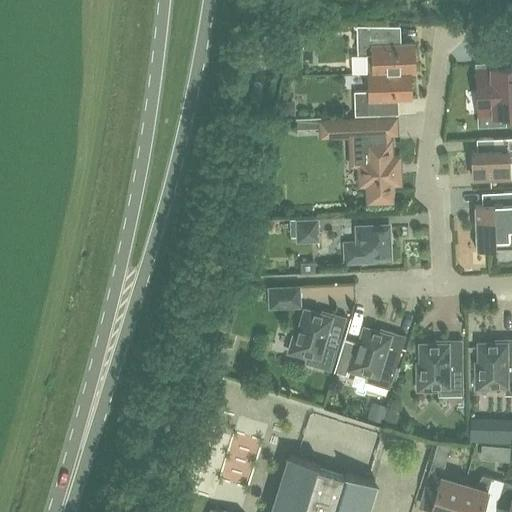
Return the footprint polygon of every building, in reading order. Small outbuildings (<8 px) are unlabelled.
[(381,44),(381,25),(357,25),(358,54),(351,54),(352,72),(369,71),(370,72),(414,70),(413,43),(381,44)] [(476,62),(477,73),(479,126),(506,125),(506,114),(511,113),(511,65),(504,66),(504,61),(476,62)] [(399,113),(398,98),(410,98),(409,71),(414,71),(414,70),(370,72),(370,90),(354,90),(355,115),(399,113)] [(349,167),(359,166),(360,176),(368,184),(368,194),(375,201),(386,201),(393,193),(392,182),(400,175),(399,164),(391,157),(391,146),(383,139),(373,139),(373,134),(374,134),(374,123),(369,118),(318,120),(319,139),(348,138),(349,167)] [(493,150),(472,151),(473,179),(510,177),(509,162),(511,162),(511,137),(493,138),(493,150)] [(476,249),(511,247),(511,190),(503,191),(504,203),(474,204),(476,249)] [(296,241),(319,240),(318,217),(295,218),(296,241)] [(375,257),(389,256),(388,225),(357,226),(358,241),(343,242),(344,263),(375,261),(375,257)] [(278,286),(268,287),(269,308),(279,307),(278,286)] [(304,362),(330,370),(346,316),(330,311),(329,315),(304,308),(299,326),(296,325),(288,351),(306,356),(304,362)] [(368,370),(392,377),(405,335),(389,330),(388,333),(364,326),(358,344),(355,343),(347,369),(367,375),(368,370)] [(505,394),(511,393),(511,337),(504,338),(504,342),(478,342),(478,361),(475,361),(475,388),(494,388),(494,385),(505,385),(505,394)] [(436,386),(462,386),(462,339),(445,339),(445,343),(419,343),(420,362),(417,362),(417,389),(436,389),(436,386)] [(388,405),(372,401),(367,417),(383,421),(388,405)] [(494,424),(470,423),(470,439),(494,440),(494,424)] [(319,464),(290,454),(271,511),(228,511),(213,507),(211,511),(365,511),(375,481),(345,472),(344,475),(318,467),(319,464)] [(429,511),(454,511),(467,476),(444,469),(446,461),(434,457),(426,482),(437,486),(429,511)] [(480,511),(483,502),(496,505),(503,481),(483,475),(477,485),(466,481),(467,476),(454,511),(480,511)] [(511,511),(511,483),(503,481),(496,505),(507,509),(506,511),(511,511)]
